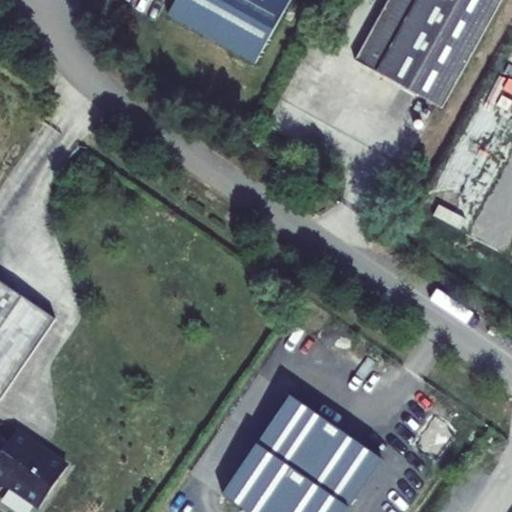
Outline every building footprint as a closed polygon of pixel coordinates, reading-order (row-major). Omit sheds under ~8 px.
[(291,3),(286,0),(180,0),(169,20),(256,69),(291,3)] [(441,111),(503,0),(390,0),(355,63),(441,111)] [(0,445),(0,414),(56,329),(0,292),(0,496),(2,498),(9,496),(32,511),(47,511),(71,477),(52,464),(45,466),(30,456),(33,452),(18,442),(11,453),(0,445)] [(345,511),(378,466),(289,405),(222,499),(240,511),(345,511)] [(412,507),(445,457),(407,432),(374,482),(412,507)]
